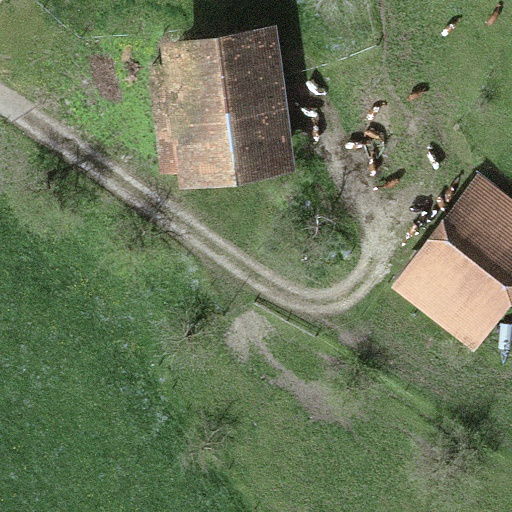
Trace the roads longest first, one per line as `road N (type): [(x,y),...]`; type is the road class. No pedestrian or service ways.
road 1 (track): [(364,278),(318,301),(289,295),(0,96)]
road 2 (track): [(289,295),(511,455)]
